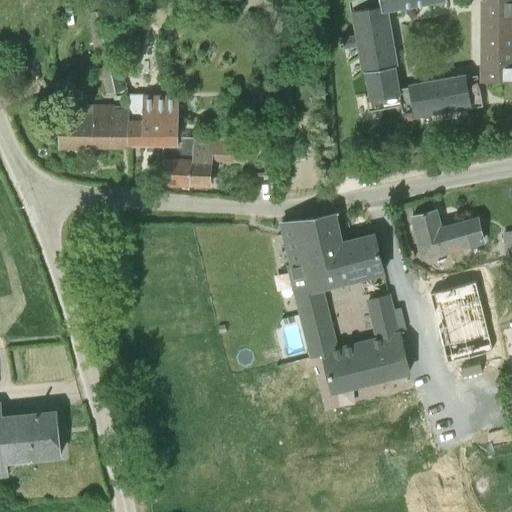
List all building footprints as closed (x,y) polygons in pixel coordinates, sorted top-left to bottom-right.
[(83,2),(86,14),(89,14),(88,12),(89,12),(103,9),(101,0),(92,0),(86,1),(83,2)] [(389,29),(385,10),(382,10),(379,0),(348,0),(354,35),(389,29)] [(379,0),(382,10),(385,10),(440,0),(379,0)] [(511,14),(511,0),(483,0),(483,15),(511,14)] [(511,31),(511,14),(483,15),(483,31),(511,31)] [(359,61),(393,55),(389,29),(354,35),(338,37),(341,49),(357,47),(359,61)] [(511,47),(511,31),(483,31),(483,47),(511,47)] [(108,52),(114,51),(117,50),(113,33),(105,35),(94,37),(98,54),(108,52)] [(511,63),(511,47),(483,47),(483,64),(511,63)] [(363,84),(397,78),(393,55),(359,61),(363,84)] [(100,67),(102,78),(106,93),(125,89),(120,63),(117,64),(110,65),(100,67)] [(511,63),(483,64),(483,80),(511,80),(511,63)] [(444,113),(464,109),(483,106),(478,74),(463,77),(462,75),(438,79),(444,113)] [(400,92),(399,88),(397,78),(363,84),(365,94),(368,110),(401,105),(398,92),(400,92)] [(418,117),(444,113),(438,79),(412,83),(414,90),(400,92),(398,92),(401,105),(403,119),(418,117)] [(189,184),(190,137),(177,137),(178,99),(128,98),(128,107),(121,107),(123,115),(124,144),(164,145),(163,183),(189,184)] [(123,115),(121,107),(75,107),(75,120),(61,120),(61,143),(124,144),(123,115)] [(194,141),(194,137),(190,137),(189,184),(210,185),(211,161),(236,162),(237,142),(218,141),(194,141)] [(484,241),(483,239),(478,220),(440,229),(435,209),(413,215),(418,234),(424,258),(484,241)] [(289,267),(301,311),(326,305),(322,290),(385,274),(376,237),(341,246),(334,214),(281,224),(289,267)] [(511,230),(503,232),(507,256),(511,255),(511,230)] [(473,314),(470,300),(476,298),(473,281),(471,271),(435,278),(443,320),(473,314)] [(375,337),(365,340),(338,347),(328,305),(326,305),(301,311),(298,312),(308,354),(309,358),(314,356),(322,354),(332,394),(411,374),(402,338),(401,331),(400,331),(390,293),(365,300),(369,313),(375,337)] [(496,311),(494,303),(484,304),(486,312),(496,311)] [(455,370),(487,362),(479,329),(447,336),(455,370)] [(55,411),(1,417),(0,409),(0,475),(7,475),(6,461),(60,455),(55,411)]
